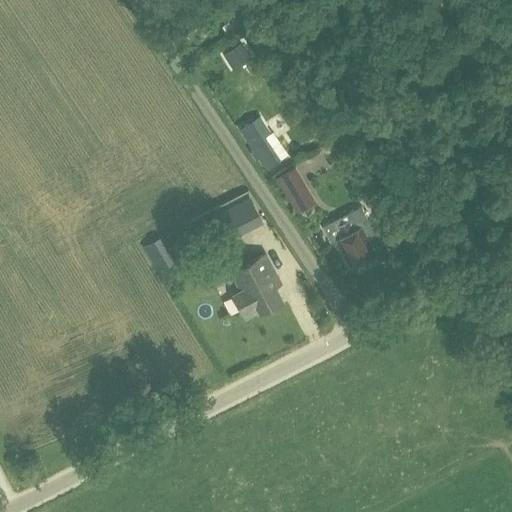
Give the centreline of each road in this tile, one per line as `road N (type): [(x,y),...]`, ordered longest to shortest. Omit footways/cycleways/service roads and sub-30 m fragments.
road 1 (unclassified): [(4,511),(511,250)]
road 2 (track): [(280,0),(337,123),(438,288)]
